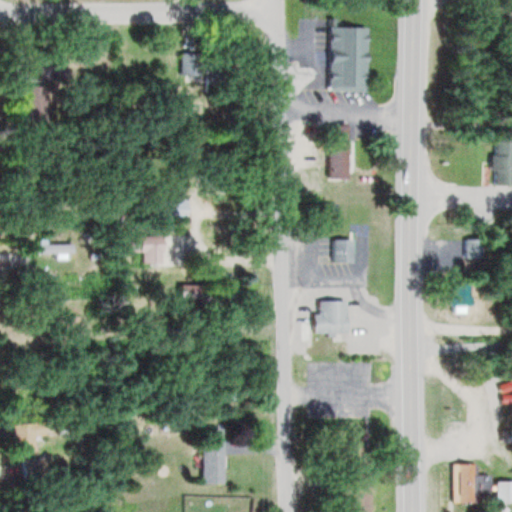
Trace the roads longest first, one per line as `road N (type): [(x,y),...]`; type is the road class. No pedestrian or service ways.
road 1 (residential): [(289,511),(273,0)]
road 2 (tertiary): [(414,511),(416,0)]
road 3 (residential): [(274,10),(0,15)]
